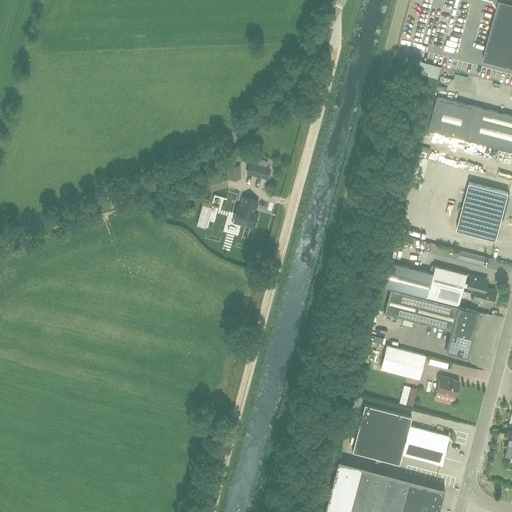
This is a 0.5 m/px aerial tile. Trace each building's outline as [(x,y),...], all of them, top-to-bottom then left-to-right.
[(511,0),(495,0),(497,4),(483,59),(511,67),(511,0)] [(407,70),(438,79),(441,67),(421,61),(422,60),(410,56),(407,70)] [(511,115),(476,106),(438,96),(429,129),(467,139),(511,150),(511,115)] [(238,149),(228,156),(232,163),(243,155),(238,149)] [(250,163),(247,172),(266,178),(269,168),(250,163)] [(230,177),(239,176),(239,164),(229,165),(230,177)] [(469,182),(457,229),(496,239),(509,192),(469,182)] [(254,210),(257,200),(244,196),(241,206),(238,205),(234,220),(253,226),(257,211),(254,210)] [(435,264),(433,273),(390,261),(384,285),(458,305),(462,288),(474,292),(472,299),(491,304),(495,290),(485,287),(487,279),(466,273),(435,264)] [(384,286),(390,288),(384,312),(451,330),(446,350),(467,356),(479,311),(458,306),(458,305),(384,285),(384,286)] [(425,355),(386,345),(380,368),(419,378),(425,355)] [(448,377),(440,375),(436,391),(455,396),(459,381),(448,378),(448,377)] [(406,383),(402,400),(408,402),(412,384),(406,383)] [(448,435),(409,424),(412,416),(365,403),(352,450),(399,462),(402,454),(441,464),(448,435)] [(438,511),(445,488),(338,460),(323,511),(438,511)]
